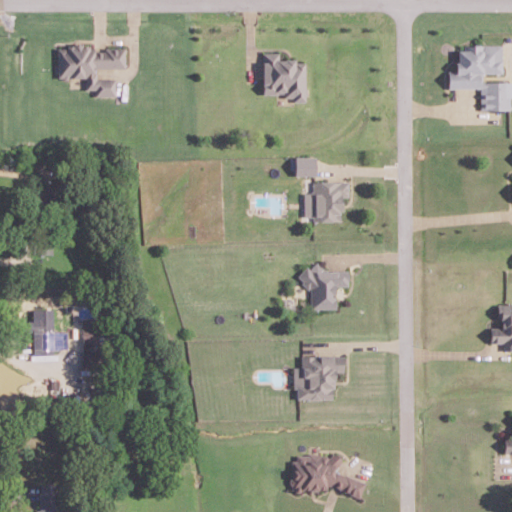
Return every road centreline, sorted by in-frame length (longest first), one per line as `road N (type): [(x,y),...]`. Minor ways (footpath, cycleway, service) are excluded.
road 1 (residential): [(0,2),(511,3)]
road 2 (residential): [(407,3),(411,511)]
